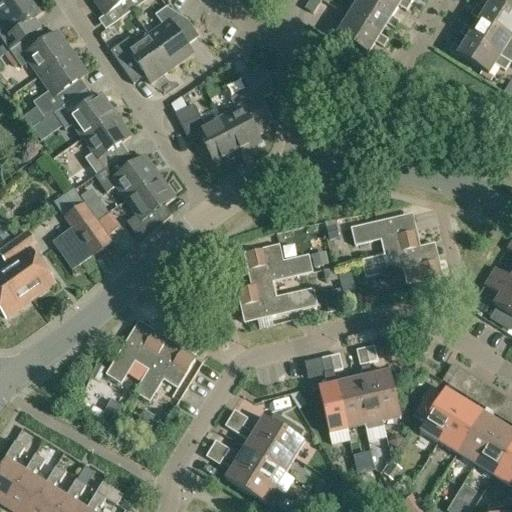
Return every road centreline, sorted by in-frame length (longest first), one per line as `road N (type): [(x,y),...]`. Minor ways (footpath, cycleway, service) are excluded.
road 1 (residential): [(168,511),(185,455),(236,371),(257,359),(408,318),(511,363)]
road 2 (residential): [(3,387),(213,211)]
road 3 (residential): [(511,197),(388,165),(295,174)]
road 4 (residential): [(147,118),(63,0)]
road 5 (residential): [(295,174),(291,47)]
